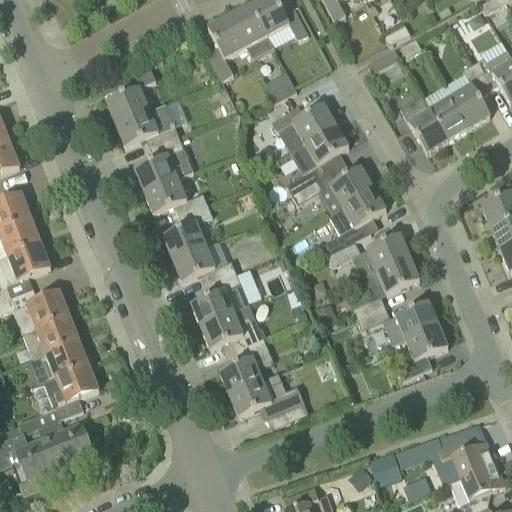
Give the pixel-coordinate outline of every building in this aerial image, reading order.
[(284,20),(273,0),(252,12),(268,43),(290,32),(298,48),(309,42),(294,14),(284,20)] [(321,0),(321,1),(335,28),(346,22),(338,6),(349,0),(321,0)] [(502,0),(500,0),(481,10),(486,20),(507,8),(502,0)] [(511,0),(502,0),(507,8),(511,5),(511,0)] [(252,12),(230,23),(247,54),(254,69),(256,68),(276,57),(275,54),(274,55),(268,43),(252,12)] [(230,23),(208,34),(219,54),(208,60),(222,87),(233,81),(225,66),(247,54),(230,23)] [(384,43),(389,52),(410,41),(405,31),(384,43)] [(416,45),(400,53),(406,65),(422,56),(416,45)] [(367,71),(373,82),(400,67),(395,56),(367,71)] [(499,91),(511,111),(511,110),(511,64),(507,57),(487,69),(484,64),(473,70),(489,97),(499,91)] [(164,67),(160,58),(147,63),(151,72),(164,67)] [(472,92),(451,105),(470,136),(491,123),(479,103),(489,97),(473,70),(463,77),(472,92)] [(156,88),(151,77),(123,89),(127,100),(107,109),(116,132),(150,117),(140,95),(156,88)] [(276,109),(290,102),(297,98),(292,88),(271,100),(276,109)] [(422,102),(400,115),(428,161),(449,148),(430,117),(422,102)] [(451,105),(430,117),(449,148),(470,136),(451,105)] [(150,117),(116,132),(126,154),(147,146),(151,157),(180,144),(176,134),(175,134),(166,113),(165,111),(150,117)] [(278,139),(279,138),(292,159),(337,133),(324,111),(305,123),(298,112),(271,128),(278,139)] [(0,153),(10,149),(1,125),(0,124),(0,153)] [(313,175),(349,154),(337,133),(292,159),(304,180),(286,191),(292,201),(319,186),(313,175)] [(156,167),(135,176),(145,199),(178,185),(194,178),(184,156),(180,144),(151,157),(156,167)] [(0,181),(20,174),(10,149),(0,153),(0,181)] [(374,196),(361,174),(330,193),(343,214),(374,196)] [(145,199),(154,222),(175,213),(179,224),(208,212),(203,201),(187,208),(178,185),(145,199)] [(319,186),(292,201),(298,212),(325,196),(319,186)] [(331,222),(329,223),(341,242),(341,243),(346,253),(356,249),(372,240),(366,229),(387,217),(374,196),(343,214),(343,215),(331,222)] [(511,226),(511,199),(482,212),(491,235),(511,226)] [(22,201),(0,209),(0,237),(32,225),(22,201)] [(184,235),(163,244),(173,267),(206,253),(196,230),(213,223),(208,212),(179,224),(184,235)] [(32,225),(0,237),(0,244),(4,255),(7,263),(10,262),(41,249),(32,225)] [(501,257),(511,252),(511,226),(491,235),(501,257)] [(401,241),(367,255),(377,278),(411,264),(401,241)] [(7,263),(0,266),(0,272),(8,292),(20,287),(29,283),(51,275),(41,249),(10,262),(7,263)] [(361,259),(356,249),(346,253),(328,263),(333,273),(361,259)] [(511,252),(501,257),(510,280),(511,279),(511,252)] [(173,267),(183,289),(203,281),(208,292),(237,279),(232,268),(215,275),(206,253),(173,267)] [(411,264),(377,278),(387,301),(420,287),(411,264)] [(244,279),(249,307),(261,305),(256,277),(244,279)] [(212,302),(192,311),(201,334),(234,320),(251,313),(237,279),(208,292),(212,302)] [(328,300),(323,287),(309,292),(315,305),(328,300)] [(0,308),(13,304),(9,294),(3,296),(0,296),(0,308)] [(27,312),(20,314),(30,339),(37,336),(70,323),(61,299),(39,308),(39,307),(29,311),(27,312)] [(352,315),(357,327),(386,315),(381,304),(381,303),(373,306),(352,315)] [(0,308),(0,321),(14,317),(17,316),(13,304),(0,308)] [(439,332),(429,309),(391,325),(383,329),(393,351),(406,346),(439,332)] [(331,310),(317,316),(324,333),(339,327),(331,310)] [(386,315),(357,327),(362,338),(383,329),(391,325),(386,315)] [(300,328),(308,325),(304,317),(297,320),(300,328)] [(256,326),(240,332),(234,320),(201,334),(211,357),(232,348),(236,359),(265,347),(256,326)] [(37,336),(30,339),(39,364),(46,361),(80,348),(70,323),(37,336)] [(308,344),(316,340),(312,330),(304,334),(308,344)] [(399,375),(404,387),(433,374),(428,363),(449,355),(439,332),(406,346),(415,368),(399,375)] [(241,370),(220,379),(230,402),(263,388),(263,387),(258,375),(274,369),(265,347),(236,359),(241,370)] [(46,361),(56,385),(90,372),(80,348),(46,361)] [(44,389),(54,416),(56,415),(56,414),(79,405),(99,397),(90,372),(56,385),(44,389)] [(263,388),(230,402),(239,424),(260,416),(265,427),(268,425),(305,410),(298,393),(287,398),(280,380),(263,387),(263,388)] [(19,433),(22,440),(24,440),(38,435),(38,434),(61,426),(56,415),(54,416),(42,420),(18,429),(19,433)] [(61,426),(38,434),(38,435),(42,445),(65,436),(61,426)] [(7,448),(0,450),(0,478),(12,473),(20,470),(27,489),(20,492),(24,503),(41,496),(37,487),(94,464),(82,433),(80,430),(65,436),(42,445),(28,450),(25,441),(24,440),(22,440),(6,446),(7,448)] [(19,433),(3,439),(6,446),(22,440),(19,433)] [(440,462),(433,465),(444,493),(448,491),(497,471),(488,449),(472,455),(468,443),(438,456),(440,462)] [(393,460),(369,468),(378,492),(402,484),(393,460)] [(488,511),(484,502),(506,493),(497,471),(448,491),(457,511),(458,511),(461,511),(488,511)] [(362,472),(352,481),(362,494),(373,485),(362,472)] [(407,503),(431,496),(428,483),(403,490),(407,503)] [(286,511),(331,511),(327,502),(318,505),(315,495),(284,506),(286,511)]
